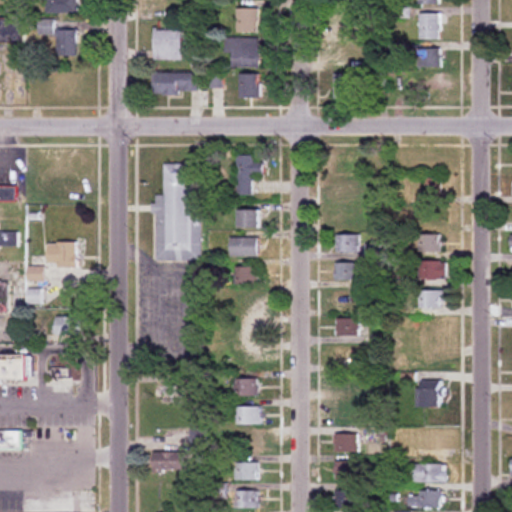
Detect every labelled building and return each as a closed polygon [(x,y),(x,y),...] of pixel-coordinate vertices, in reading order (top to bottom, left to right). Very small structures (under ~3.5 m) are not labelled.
[(78,0),(46,0),(47,13),(78,13),(78,0)] [(178,0),(155,0),(155,12),(179,12),(178,0)] [(339,5),(339,31),(361,31),(361,5),(339,5)] [(237,9),(237,33),(259,33),(259,9),(237,9)] [(441,14),(420,14),(420,41),(441,41),(441,14)] [(55,21),(40,21),(40,35),(55,35),(55,21)] [(155,60),(182,60),(182,30),(155,30),(155,60)] [(58,31),(58,58),(78,58),(78,31),(58,31)] [(259,38),(226,38),(226,55),(232,55),(232,68),(259,68),(259,38)] [(358,39),(336,39),(336,66),(358,66),(358,39)] [(441,49),(418,49),(418,68),(441,68),(441,49)] [(81,73),(51,73),(51,97),(81,97),(81,73)] [(154,73),(154,95),(199,95),(199,73),(154,73)] [(261,73),(240,73),(240,97),(261,97),(261,73)] [(335,99),(357,99),(357,74),(335,74),(335,99)] [(28,90),(40,90),(40,75),(28,75),(28,90)] [(357,173),(357,155),(336,155),(336,173),(357,173)] [(256,156),(237,156),(237,196),(254,196),(254,174),(264,174),(264,163),(256,163),(256,156)] [(156,261),(199,261),(199,164),(165,164),(165,196),(155,196),(156,261)] [(442,179),(425,179),(425,198),(442,198),(442,179)] [(358,197),(358,180),(335,180),(335,197),(358,197)] [(17,186),(0,186),(0,203),(17,203),(17,186)] [(419,225),(440,225),(440,207),(419,207),(419,225)] [(337,225),(359,225),(359,208),(337,208),(337,225)] [(240,229),(261,229),(261,210),(240,210),(240,229)] [(0,246),(19,247),(19,230),(0,230),(0,246)] [(360,235),(337,235),(337,254),(360,254),(360,235)] [(441,235),(419,235),(419,253),(441,253),(441,235)] [(259,238),(231,238),(231,257),(259,257),(259,238)] [(78,267),(78,243),(49,243),(49,267),(78,267)] [(447,280),(447,261),(420,261),(420,280),(447,280)] [(336,282),(358,282),(358,263),(336,263),(336,282)] [(259,267),(236,267),(236,284),(259,284),(259,267)] [(45,282),(45,268),(28,268),(28,282),(45,282)] [(0,283),(0,313),(8,313),(8,283),(0,283)] [(42,305),(42,290),(28,290),(28,305),(42,305)] [(338,309),(357,309),(357,292),(338,292),(338,309)] [(420,292),(420,309),(445,309),(445,292),(420,292)] [(237,313),(262,313),(262,295),(237,295),(237,313)] [(83,318),(57,318),(57,335),(83,335),(83,318)] [(360,337),(360,319),(336,319),(336,337),(360,337)] [(417,347),(411,347),(411,365),(431,365),(431,346),(445,346),(446,320),(417,320),(417,347)] [(228,341),(260,340),(260,323),(239,323),(239,334),(228,334),(228,341)] [(338,364),(360,364),(360,347),(338,347),(338,364)] [(258,368),(258,350),(237,350),(237,368),(258,368)] [(0,355),(0,380),(31,381),(31,355),(0,355)] [(236,396),(259,396),(259,378),(236,378),(236,396)] [(422,408),(442,408),(442,382),(422,382),(422,408)] [(185,385),(155,385),(155,405),(185,405),(185,385)] [(262,407),(237,407),(237,424),(262,424),(262,407)] [(0,450),(21,450),(21,431),(0,431),(0,450)] [(442,449),(442,432),(416,432),(416,449),(442,449)] [(259,435),(241,435),(241,453),(259,453),(259,435)] [(358,435),(335,435),(335,454),(358,454),(358,435)] [(409,437),(389,437),(389,455),(409,455),(409,437)] [(185,453),(155,453),(155,473),(185,473),(185,453)] [(358,461),(336,461),(336,481),(358,481),(358,461)] [(237,481),(259,481),(259,463),(237,463),(237,481)] [(448,465),(414,465),(414,483),(448,483),(448,465)] [(259,491),(237,491),(237,509),(259,509),(259,491)] [(359,491),(336,491),(336,510),(359,510),(359,491)] [(442,509),(442,491),(423,491),(423,509),(442,509)]
